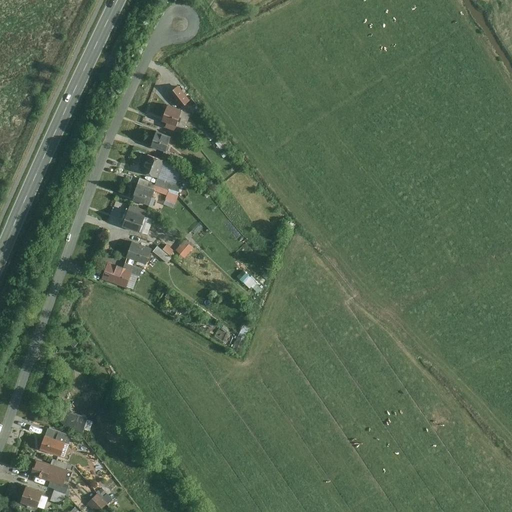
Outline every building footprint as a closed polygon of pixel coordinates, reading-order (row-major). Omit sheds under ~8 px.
[(178,87),(168,95),(181,110),(191,102),(178,87)] [(167,108),(162,123),(176,128),(181,113),(167,108)] [(156,134),(151,149),(166,154),(166,156),(183,162),(185,156),(167,150),(171,138),(156,134)] [(148,156),(140,174),(157,181),(165,163),(148,156)] [(138,186),(132,203),(152,210),(158,193),(138,186)] [(180,197),(168,193),(164,205),(175,209),(180,197)] [(129,213),(123,229),(139,235),(145,218),(129,213)] [(153,221),(148,219),(142,235),(148,236),(153,221)] [(198,233),(193,229),(187,236),(192,240),(198,233)] [(158,239),(154,245),(162,251),(166,246),(158,239)] [(184,242),(176,252),(185,259),(193,249),(184,242)] [(151,250),(132,244),(126,265),(145,270),(151,250)] [(175,252),(166,246),(162,251),(171,257),(175,252)] [(157,248),(153,253),(168,265),(172,261),(157,248)] [(107,264),(102,281),(127,289),(133,273),(107,264)] [(155,273),(149,267),(147,269),(153,275),(155,273)] [(263,277),(258,283),(263,287),(268,280),(263,277)] [(262,291),(250,278),(244,284),(256,297),(262,291)] [(175,297),(169,293),(166,299),(171,302),(175,297)] [(95,419),(62,410),(58,423),(91,433),(95,419)] [(44,439),(40,451),(62,458),(66,445),(44,439)] [(36,462),(31,477),(63,487),(68,472),(36,462)] [(27,490),(22,505),(39,510),(44,495),(27,490)] [(99,494),(87,505),(92,511),(99,511),(108,504),(99,494)]
